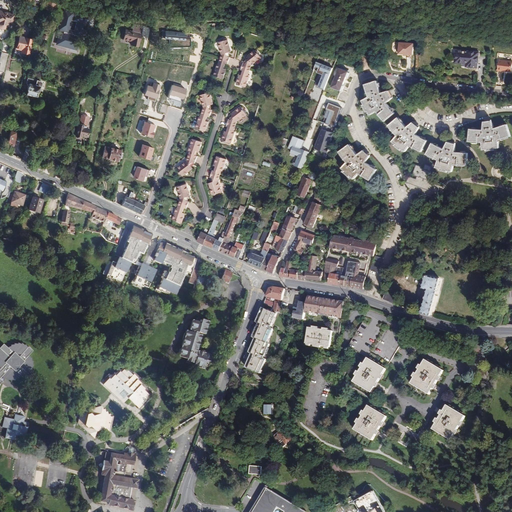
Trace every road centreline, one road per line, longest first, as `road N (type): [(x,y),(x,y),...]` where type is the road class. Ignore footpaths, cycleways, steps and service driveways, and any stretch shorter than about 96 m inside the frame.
road 1 (residential): [(358,80),(356,120),(392,175),(402,208),(370,301)]
road 2 (residential): [(274,280),(358,80)]
road 3 (primary): [(0,156),(181,239)]
road 4 (tertiary): [(199,454),(264,276)]
road 5 (residential): [(181,239),(209,203),(200,179),(234,69)]
road 6 (residential): [(511,110),(440,124),(404,98),(396,78)]
road 7 (residential): [(455,367),(411,352),(389,386),(431,411)]
road 8 (primary): [(370,301),(487,331)]
